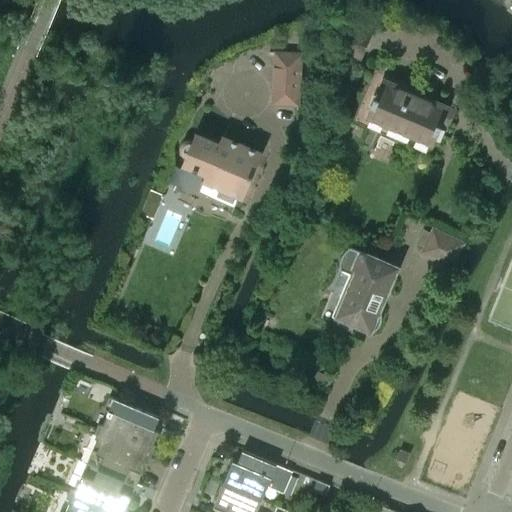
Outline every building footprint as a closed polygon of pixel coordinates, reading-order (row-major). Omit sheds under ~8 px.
[(364,54),(338,43),(335,51),(360,62),(364,54)] [(299,105),(301,52),(273,50),(271,104),(299,105)] [(368,114),(434,142),(449,107),(383,79),(368,114)] [(256,166),(262,152),(223,136),(220,143),(197,133),(194,140),(190,139),(187,140),(184,142),(182,145),(182,148),(182,151),(184,154),(187,156),(184,164),(207,173),(204,180),(243,197),(249,183),(246,180),(252,166),(256,166)] [(464,242),(433,227),(421,251),(452,267),(464,242)] [(382,259),(351,246),(349,247),(348,248),(346,250),(344,253),(342,256),(342,257),(341,259),(340,262),(340,264),(341,269),(355,275),(342,306),(338,314),(374,330),(376,329),(378,327),(379,325),(380,323),(381,321),(382,319),(382,317),(382,315),(382,313),(379,311),(394,274),(389,272),(389,270),(388,269),(388,267),(387,266),(386,265),(385,264),(384,263),(382,262),(381,262),(382,259)] [(160,416),(110,395),(104,408),(109,410),(103,425),(98,422),(96,428),(151,451),(153,446),(148,444),(160,416)] [(151,451),(96,428),(94,433),(99,435),(87,462),(132,481),(144,454),(149,456),(151,451)] [(400,449),(397,458),(406,462),(410,453),(400,449)] [(242,464),(238,462),(237,465),(235,464),(233,465),(232,465),(231,466),(230,467),(224,482),(262,499),(268,485),(284,492),(293,471),(247,451),(242,464)] [(132,481),(87,462),(76,489),(71,487),(69,492),(116,511),(125,511),(126,510),(121,508),(132,481)] [(330,484),(317,479),(314,489),(326,494),(330,484)] [(256,511),(262,499),(224,482),(217,498),(217,499),(217,500),(217,501),(217,502),(218,502),(218,503),(219,504),(220,504),(219,507),(223,509),(221,511),(256,511)] [(116,511),(69,492),(67,497),(72,499),(66,511),(62,511),(61,511),(60,511),(116,511)]
